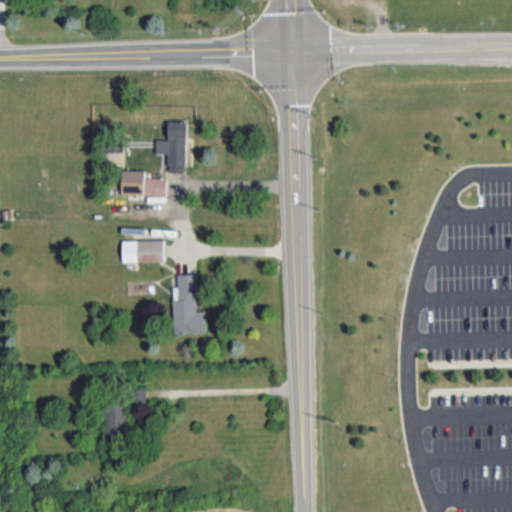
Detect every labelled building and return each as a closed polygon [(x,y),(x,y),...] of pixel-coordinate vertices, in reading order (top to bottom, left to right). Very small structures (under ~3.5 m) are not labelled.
[(157,138),(156,152),(169,153),(168,171),(186,171),(187,120),(169,120),(169,138),(157,138)] [(123,170),(123,194),(145,194),(167,193),(167,177),(145,176),(145,170),(123,170)] [(123,240),(165,239),(165,260),(123,261),(123,240)] [(207,310),(198,310),(197,272),(179,273),(179,286),(174,286),(175,332),(208,331),(207,310)] [(127,405),(107,404),(106,432),(126,432),(127,405)]
